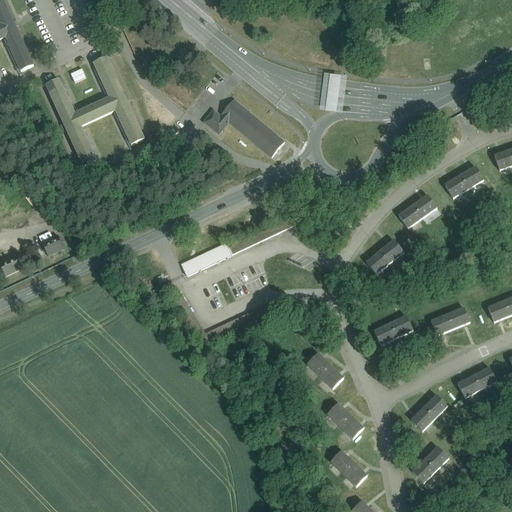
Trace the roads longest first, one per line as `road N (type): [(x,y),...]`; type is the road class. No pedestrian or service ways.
road 1 (residential): [(376,404),(337,317),(343,259),(409,185),(511,128)]
road 2 (tertiary): [(0,308),(273,180)]
road 3 (tertiary): [(428,101),(329,95),(235,54)]
road 4 (tertiary): [(325,171),(340,178),(368,171),(397,129),(453,93)]
road 5 (residential): [(376,404),(511,338)]
road 6 (tertiary): [(428,101),(389,116),(329,118),(314,136)]
